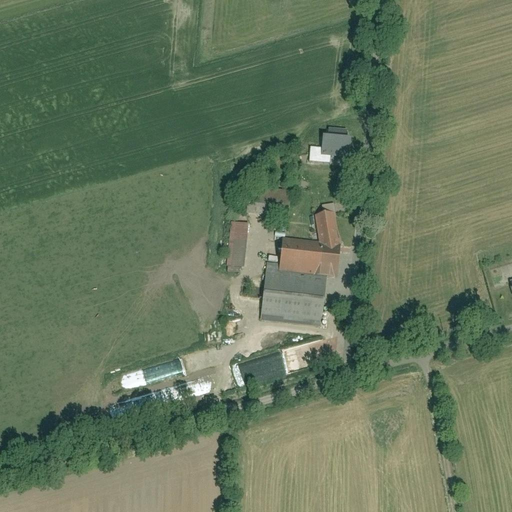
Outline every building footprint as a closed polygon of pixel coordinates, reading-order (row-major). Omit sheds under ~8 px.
[(322,140),(321,155),(348,158),(350,143),(345,142),(346,135),(329,133),(328,141),(322,140)] [(354,182),(337,180),(335,197),(353,199),(354,182)] [(253,189),(249,215),(246,215),(244,224),(258,226),(259,218),(291,222),(294,195),(253,189)] [(325,246),(286,242),(284,271),(270,269),(265,318),(325,325),(330,280),(341,281),(345,248),(335,214),(317,219),(325,246)] [(225,269),(246,271),(251,227),(234,225),(232,247),(227,247),(225,269)]
